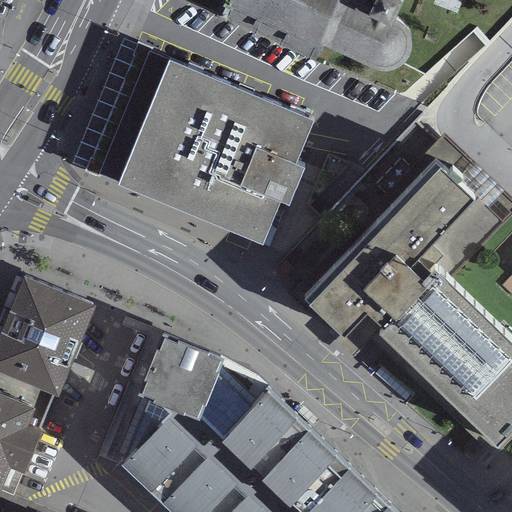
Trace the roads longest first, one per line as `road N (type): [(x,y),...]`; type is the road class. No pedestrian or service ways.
road 1 (tertiary): [(481,511),(225,291),(139,245)]
road 2 (tertiary): [(0,204),(65,233),(139,245)]
